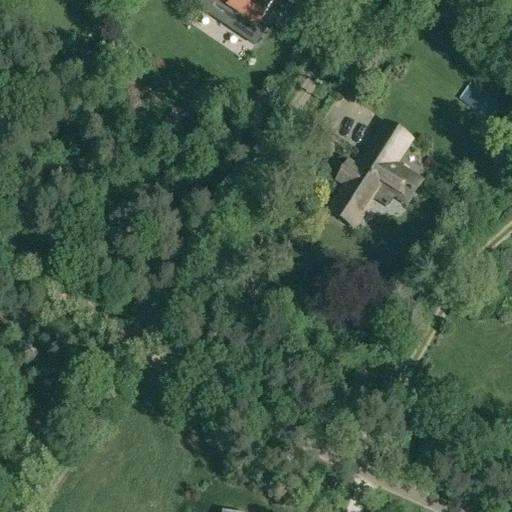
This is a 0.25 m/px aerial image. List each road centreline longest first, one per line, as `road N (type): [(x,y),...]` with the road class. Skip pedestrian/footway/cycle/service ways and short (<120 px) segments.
road 1 (residential): [(359,0),(141,335)]
road 2 (unclassified): [(471,511),(356,462),(141,335)]
road 3 (track): [(141,335),(25,511)]
road 4 (unclassified): [(141,335),(0,234)]
